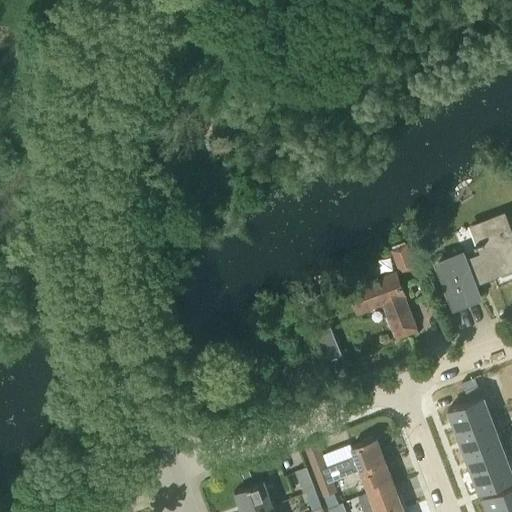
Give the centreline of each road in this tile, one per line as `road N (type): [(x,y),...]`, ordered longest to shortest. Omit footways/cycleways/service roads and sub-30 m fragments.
road 1 (tertiary): [(176,476),(104,289),(92,222),(94,102),(125,0)]
road 2 (residential): [(176,476),(395,376)]
road 3 (residential): [(449,511),(395,376)]
road 4 (residential): [(395,376),(511,328)]
